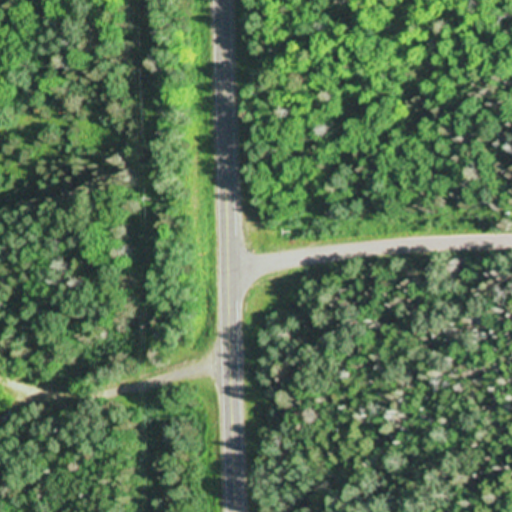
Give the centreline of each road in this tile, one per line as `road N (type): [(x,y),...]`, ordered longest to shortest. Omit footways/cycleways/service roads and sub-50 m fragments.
road 1 (secondary): [(238,511),(226,0)]
road 2 (residential): [(511,240),(396,245),(233,270)]
road 3 (track): [(0,380),(233,270)]
